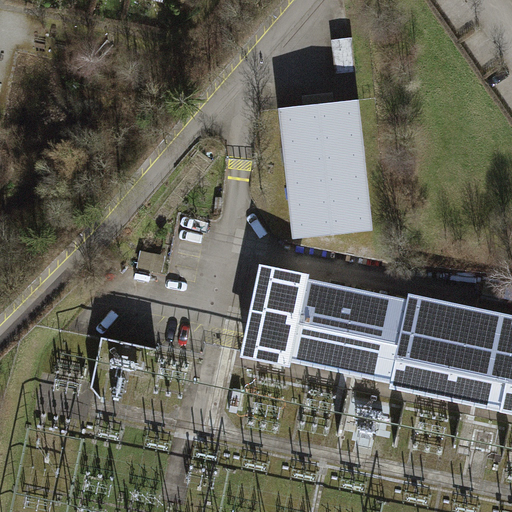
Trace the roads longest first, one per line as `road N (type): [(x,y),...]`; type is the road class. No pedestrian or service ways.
road 1 (unclassified): [(187,130),(0,331)]
road 2 (residential): [(300,0),(187,130)]
